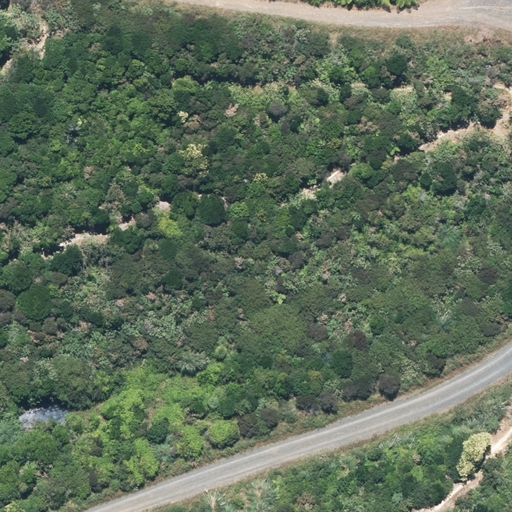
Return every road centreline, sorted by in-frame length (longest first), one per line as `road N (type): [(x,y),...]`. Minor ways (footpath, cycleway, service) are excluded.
road 1 (track): [(511,358),(461,391),(120,511)]
road 2 (track): [(504,0),(391,16),(252,0)]
